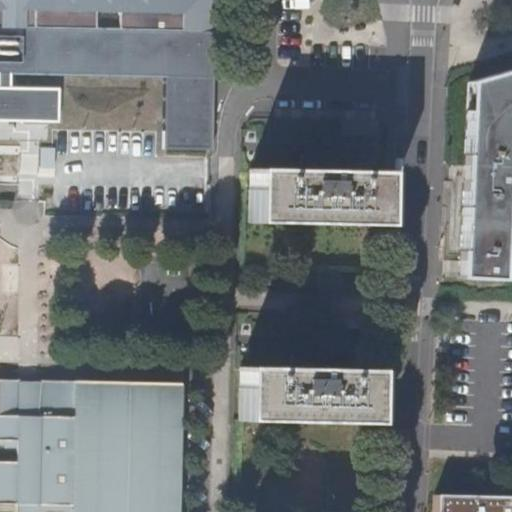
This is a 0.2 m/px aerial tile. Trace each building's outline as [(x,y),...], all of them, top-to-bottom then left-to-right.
[(209,150),(209,137),(211,0),(0,0),(0,75),(8,76),(165,78),(164,131),(164,149),(209,150)] [(511,72),(468,86),(467,120),(465,159),(462,264),(461,288),(502,290),(508,116),(511,114),(511,72)] [(0,121),(53,122),(54,90),(8,89),(8,76),(0,75),(0,121)] [(343,174),(252,172),(250,224),(379,226),(380,175),(343,174)] [(369,425),(371,373),(321,373),(241,371),(240,421),(369,425)] [(36,511),(175,511),(178,384),(0,382),(0,506),(17,507),(36,507),(36,511)] [(511,511),(511,499),(436,498),(435,511),(511,511)]
